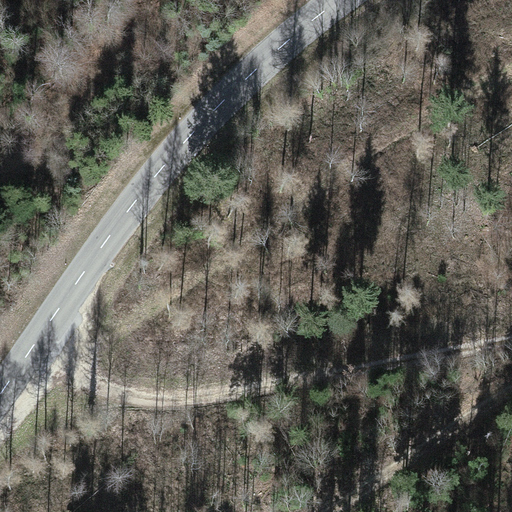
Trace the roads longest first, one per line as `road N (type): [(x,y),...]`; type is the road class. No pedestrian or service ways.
road 1 (tertiary): [(339,0),(246,78),(165,163),(0,394)]
road 2 (track): [(37,339),(111,391),(163,400),(511,338)]
road 3 (track): [(327,511),(511,393)]
